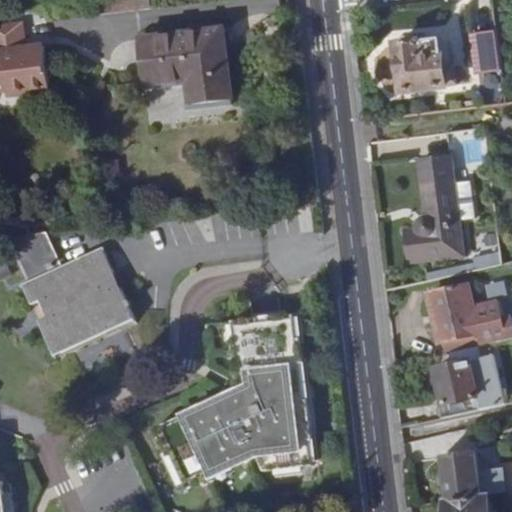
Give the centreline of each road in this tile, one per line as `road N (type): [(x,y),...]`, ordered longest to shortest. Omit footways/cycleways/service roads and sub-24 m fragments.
road 1 (tertiary): [(382,511),(352,242)]
road 2 (tertiary): [(352,242),(322,0)]
